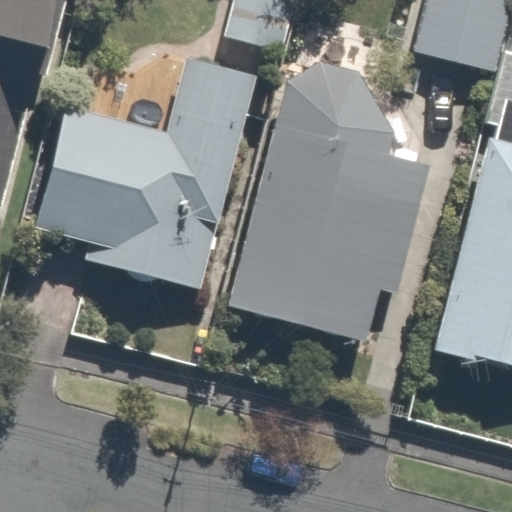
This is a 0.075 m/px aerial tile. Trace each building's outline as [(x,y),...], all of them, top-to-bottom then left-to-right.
[(0,0),(0,221),(18,226),(79,4),(63,0),(0,0)] [(295,0),(234,0),(221,50),(278,66),(295,0)] [(511,33),(511,0),(420,0),(404,56),(497,83),(511,33)] [(297,69),(227,321),(386,364),(435,184),(384,170),(404,98),(297,69)] [(269,92),(185,71),(167,140),(69,116),(37,245),(88,258),(83,279),(213,312),(269,92)] [(511,153),(488,148),(435,363),(511,381),(511,153)]
